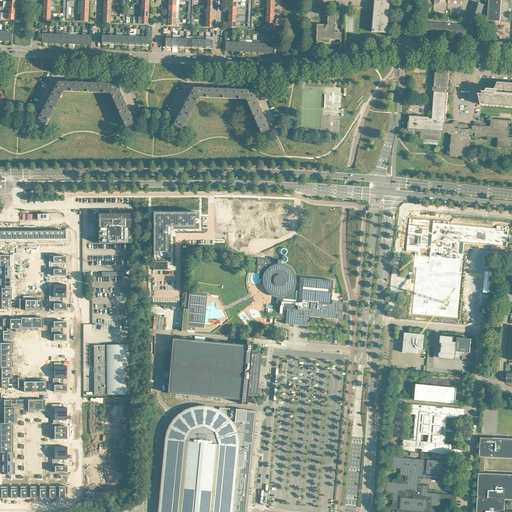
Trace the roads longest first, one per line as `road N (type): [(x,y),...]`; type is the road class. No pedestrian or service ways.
road 1 (residential): [(68,219),(78,219),(79,499),(0,506)]
road 2 (secondary): [(377,179),(11,172)]
road 3 (secondary): [(15,184),(300,186)]
road 4 (unclassified): [(270,409),(173,409),(159,433),(152,511)]
road 5 (unclassified): [(68,219),(68,194),(215,193)]
road 6 (tertiary): [(361,359),(348,511)]
road 7 (tertiary): [(363,511),(374,360)]
road 8 (unclassified): [(378,320),(471,330),(474,380)]
road 9 (unclassified): [(361,359),(276,353),(270,409)]
road 10 (unclassified): [(474,380),(464,511)]
road 11 (tertiary): [(378,320),(391,193)]
road 12 (tertiary): [(376,191),(365,318)]
road 13 (unclassified): [(190,81),(165,124),(140,123),(119,81)]
road 14 (unclassified): [(399,60),(377,179)]
